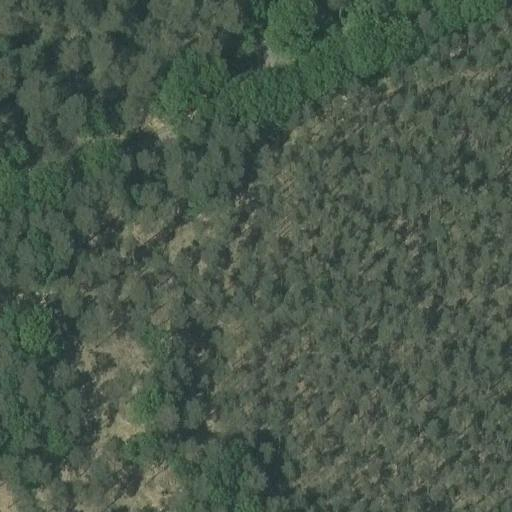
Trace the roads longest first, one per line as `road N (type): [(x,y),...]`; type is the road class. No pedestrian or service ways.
road 1 (track): [(273,91),(0,210)]
road 2 (track): [(489,0),(273,91)]
